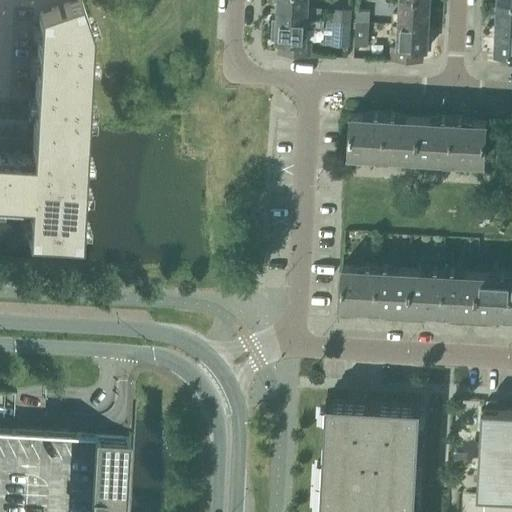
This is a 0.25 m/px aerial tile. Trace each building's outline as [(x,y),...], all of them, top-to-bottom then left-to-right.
[(0,204),(29,206),(27,239),(81,242),(87,130),(87,122),(89,82),(92,30),(82,0),(73,0),(40,12),(32,153),(20,152),(21,135),(0,133),(0,204)] [(278,0),(277,14),(322,17),(323,7),(309,7),(308,0),(278,0)] [(394,11),(393,21),(429,23),(430,0),(399,0),(399,11),(394,11)] [(511,4),(498,3),(496,28),(511,28),(511,4)] [(338,7),(337,18),(351,19),(351,8),(338,7)] [(357,9),(357,19),(369,20),(370,10),(357,9)] [(272,38),(276,39),(276,40),(280,40),(279,50),(311,52),(312,40),(307,40),(307,26),(322,26),(322,17),(277,14),(277,21),(273,21),(272,38)] [(351,19),(337,18),(336,43),(349,44),(351,19)] [(369,20),(357,19),(355,44),(368,45),(369,20)] [(429,23),(393,21),(393,31),(398,31),(397,45),(392,45),(391,57),(423,59),(424,48),(428,48),(429,23)] [(511,28),(496,28),(495,52),(511,53),(511,28)] [(389,154),(417,155),(419,115),(396,114),(396,111),(392,111),(392,114),(379,113),(379,110),(375,110),(375,113),(352,111),(349,151),(376,153),(376,155),(389,156),(389,154)] [(419,115),(417,155),(443,157),(443,159),(456,160),(456,157),(484,159),(487,119),(463,118),(463,115),(460,114),(459,118),(446,117),(446,114),(442,114),(442,117),(419,115)] [(381,305),(409,307),(411,266),(387,265),(387,261),(384,261),(384,265),(370,264),(370,260),(367,260),(366,264),(344,263),(342,303),(368,304),(368,306),(381,307),(381,305)] [(448,309),(476,310),(478,270),(454,269),(454,265),(451,265),(451,268),(438,268),(438,264),(434,264),(434,268),(411,266),(409,307),(435,308),(435,310),(448,311),(448,309)] [(478,270),(476,310),(502,312),(502,314),(511,314),(511,271),(504,272),(504,268),(501,268),(501,271),(478,270)] [(415,511),(421,404),(326,399),(320,511),(415,511)] [(511,407),(485,406),(483,406),(482,406),(478,474),(477,491),(477,493),(511,495),(511,407)] [(0,511),(122,511),(127,432),(0,424),(0,511)]
